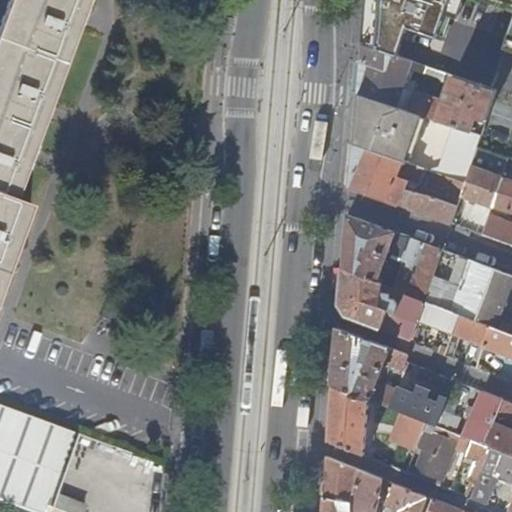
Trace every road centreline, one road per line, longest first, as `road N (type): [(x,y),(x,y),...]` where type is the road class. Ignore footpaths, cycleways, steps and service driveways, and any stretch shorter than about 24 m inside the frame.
road 1 (primary): [(256,0),(212,511)]
road 2 (residential): [(511,389),(291,301)]
road 3 (residential): [(304,179),(511,259)]
road 4 (residential): [(283,431),(484,511)]
road 5 (primary): [(304,179),(316,0)]
road 6 (primary): [(283,431),(291,301)]
road 7 (primary): [(291,301),(304,179)]
